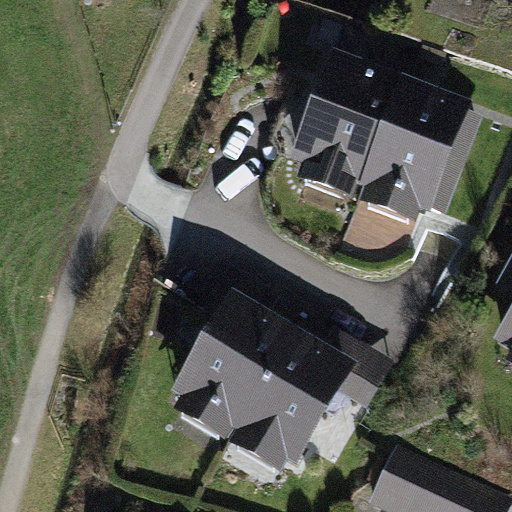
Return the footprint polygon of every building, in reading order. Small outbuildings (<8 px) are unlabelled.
[(402,92),(336,67),(300,160),(309,163),(307,168),(354,186),(356,181),(367,185),(402,92)] [(476,120),(402,92),(367,185),(372,187),(370,192),(418,210),(420,205),(441,213),(476,120)] [(277,297),(231,270),(207,311),(225,321),(183,392),(190,397),(187,401),(231,427),(234,422),(239,426),(290,340),(262,323),(277,297)] [(511,270),(503,285),(511,290),(511,328),(505,339),(511,343),(511,270)] [(333,365),(290,340),(239,426),(245,430),(243,434),(286,460),(289,455),(295,459),(362,347),(348,339),(333,365)] [(503,511),(509,502),(399,452),(375,503),(394,511),(503,511)]
